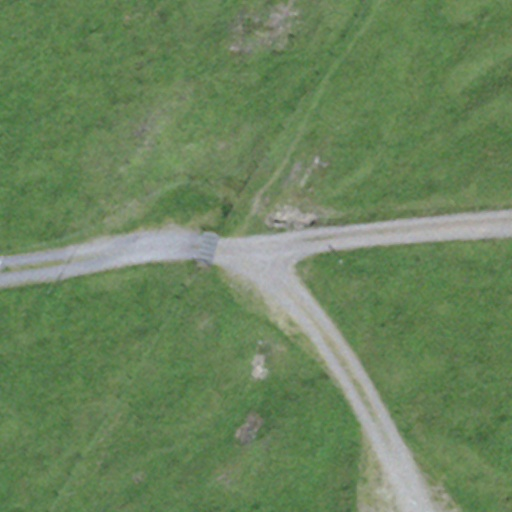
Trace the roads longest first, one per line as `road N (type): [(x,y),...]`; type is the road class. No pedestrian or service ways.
road 1 (track): [(250,250),(314,324),(391,439),(418,511)]
road 2 (track): [(511,230),(250,250)]
road 3 (track): [(250,250),(179,244),(0,271)]
